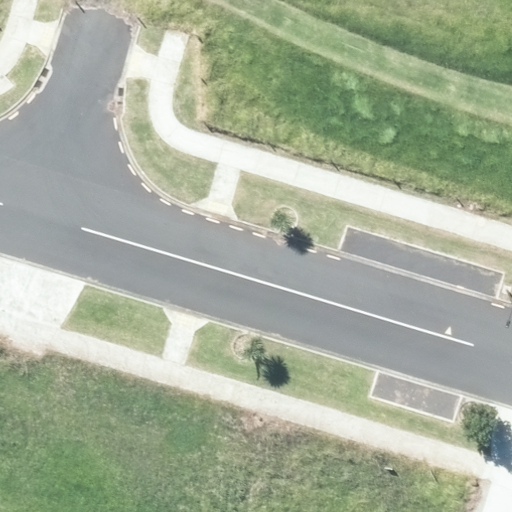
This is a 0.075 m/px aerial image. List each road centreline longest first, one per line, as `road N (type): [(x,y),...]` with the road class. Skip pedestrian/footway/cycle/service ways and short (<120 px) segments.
road 1 (residential): [(35,216),(511,358)]
road 2 (residential): [(35,216),(93,5)]
